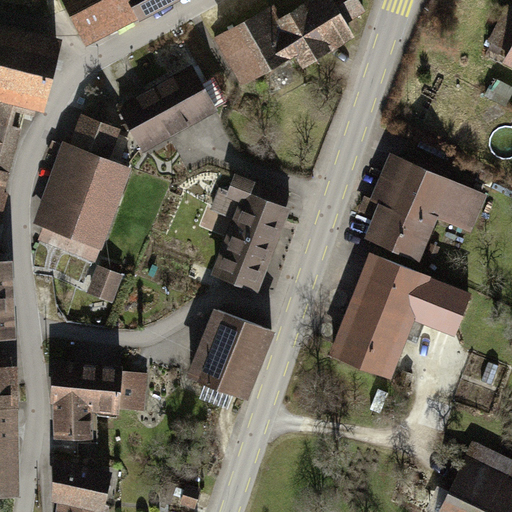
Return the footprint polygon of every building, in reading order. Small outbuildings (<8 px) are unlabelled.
[(141,18),(172,0),(65,0),(84,34),(135,8),(141,18)] [(272,6),(220,37),(248,83),(296,54),(302,63),(351,33),(344,20),(365,8),(360,0),(318,0),(282,22),(272,6)] [(511,9),(495,42),(511,50),(507,59),(511,62),(511,9)] [(0,75),(3,63),(11,31),(0,28),(0,75)] [(11,31),(3,63),(50,75),(58,43),(11,31)] [(3,63),(0,75),(0,96),(2,97),(20,102),(42,107),(50,75),(3,63)] [(195,68),(155,90),(177,130),(217,108),(195,68)] [(507,102),(511,92),(511,90),(492,79),(486,90),(507,102)] [(155,90),(122,109),(144,149),(177,130),(155,90)] [(20,102),(2,97),(0,103),(0,170),(10,173),(20,129),(13,127),(20,102)] [(86,116),(75,147),(107,159),(119,129),(86,116)] [(59,244),(96,259),(130,167),(107,159),(75,147),(47,222),(65,228),(59,244)] [(363,211),(379,218),(371,237),(418,258),(437,215),(471,230),(484,200),(472,194),(474,190),(404,160),(385,205),(369,198),(363,211)] [(240,218),(236,230),(274,245),(292,198),(243,178),(235,181),(233,189),(235,195),(223,191),(216,210),(230,214),(240,218)] [(256,291),(274,245),(236,230),(226,255),(203,246),(196,265),(219,274),(218,276),(221,278),(222,275),(252,287),(252,289),(256,291)] [(459,290),(427,275),(375,254),(335,355),(389,375),(408,328),(420,333),(424,320),(444,327),(459,290)] [(0,263),(0,300),(11,300),(9,263),(0,263)] [(123,275),(101,267),(93,288),(115,296),(123,275)] [(0,336),(12,336),(11,300),(0,300),(0,336)] [(273,330),(220,309),(193,377),(246,398),(273,330)] [(0,407),(15,408),(14,365),(11,365),(10,358),(0,358),(0,407)] [(121,370),(57,365),(54,404),(58,403),(59,437),(74,436),(75,438),(90,437),(90,406),(119,408),(119,405),(121,376),(121,370)] [(146,380),(121,376),(119,405),(144,408),(146,380)] [(0,407),(0,495),(17,495),(15,408),(0,407)] [(446,511),(511,511),(511,493),(499,487),(511,462),(478,446),(446,511)] [(55,495),(63,496),(105,505),(112,474),(56,463),(55,495)] [(201,490),(189,487),(185,502),(196,505),(201,490)] [(104,511),(106,505),(105,505),(63,496),(61,511),(104,511)]
